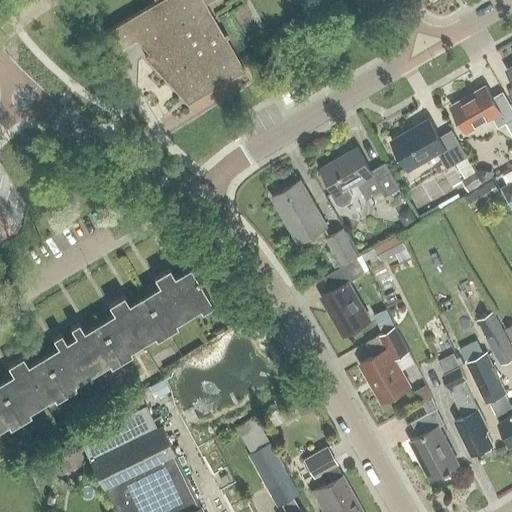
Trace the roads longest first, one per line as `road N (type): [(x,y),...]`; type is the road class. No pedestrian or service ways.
road 1 (residential): [(404,511),(194,189)]
road 2 (unclassified): [(194,189),(410,53)]
road 3 (unclassified): [(0,305),(194,189)]
road 4 (residential): [(194,189),(143,172),(12,93)]
